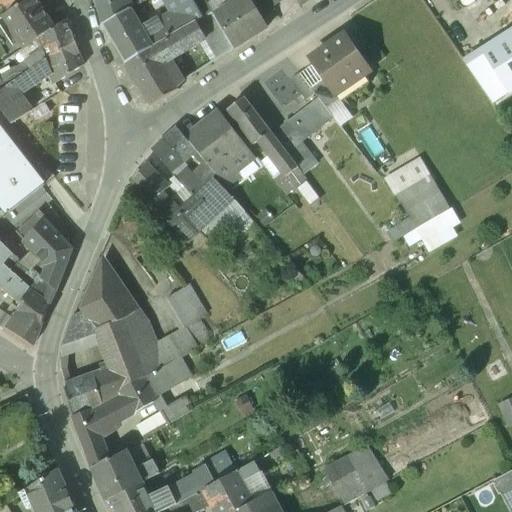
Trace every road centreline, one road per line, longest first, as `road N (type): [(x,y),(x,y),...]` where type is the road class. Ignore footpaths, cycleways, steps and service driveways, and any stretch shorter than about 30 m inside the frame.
road 1 (residential): [(343,0),(121,142)]
road 2 (residential): [(121,142),(43,365)]
road 3 (residential): [(43,365),(57,430),(92,511)]
road 4 (residential): [(121,142),(81,0)]
